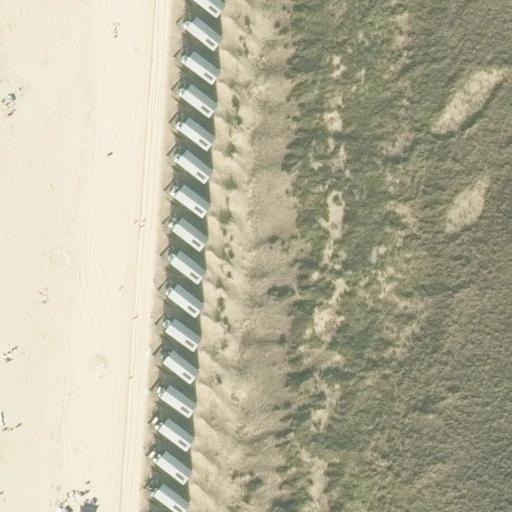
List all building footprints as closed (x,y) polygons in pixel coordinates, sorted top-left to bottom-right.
[(242,9),(219,0),(207,0),(203,11),(236,25),(242,9)] [(238,41),(205,28),(199,43),(231,56),(238,41)] [(235,75),(203,62),(197,77),(229,90),(235,75)] [(233,109),(200,95),(194,111),(226,124),(233,109)] [(230,143),(198,130),(191,145),(224,159),(230,143)] [(228,179),(195,166),(189,181),(222,194),(228,179)] [(225,215),(193,202),(186,218),(219,231),(225,215)] [(223,244),(191,231),(184,246),(217,260),(223,244)] [(221,276),(189,263),(182,278),(215,291),(221,276)] [(219,307),(187,294),(180,309),(213,322),(219,307)] [(216,342),(184,329),(178,344),(210,357),(216,342)] [(215,373),(182,360),(176,375),(208,388),(215,373)] [(212,410),(179,397),(173,412),(206,426),(212,410)] [(210,442),(177,429),(171,444),(203,457),(210,442)] [(155,464),(182,485),(192,472),(165,452),(155,464)] [(153,496),(173,511),(183,511),(189,504),(163,484),(153,496)]
